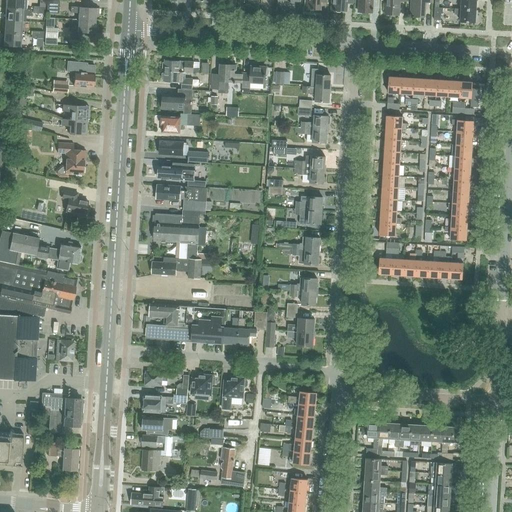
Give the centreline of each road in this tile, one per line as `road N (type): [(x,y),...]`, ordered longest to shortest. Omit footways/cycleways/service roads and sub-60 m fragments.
road 1 (residential): [(336,370),(355,47)]
road 2 (tertiary): [(107,351),(128,29)]
road 3 (residential): [(355,47),(128,29)]
road 4 (residential): [(501,323),(511,138)]
road 5 (residential): [(496,402),(335,392)]
road 6 (residential): [(511,56),(355,47)]
road 7 (residential): [(237,360),(107,351)]
road 8 (tertiary): [(98,508),(106,387)]
road 9 (residential): [(325,511),(335,392)]
